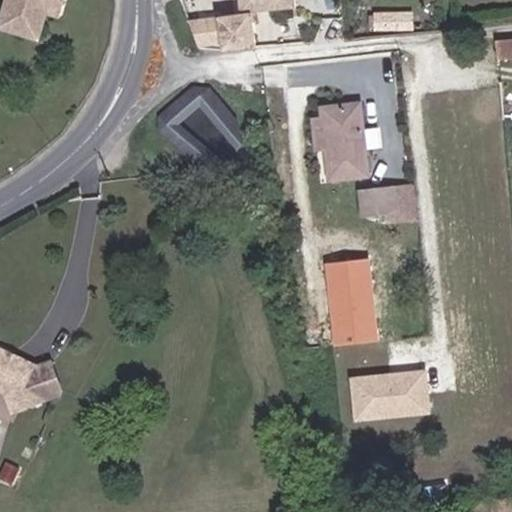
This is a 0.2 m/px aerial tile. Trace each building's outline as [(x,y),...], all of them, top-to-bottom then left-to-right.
[(7,0),(7,3),(25,8),(22,21),(46,28),(50,14),(63,18),(67,0),(7,0)] [(292,9),(290,0),(240,0),(242,14),(292,9)] [(25,8),(7,3),(0,26),(0,28),(18,34),(22,21),(25,8)] [(375,29),(412,29),(412,16),(375,16),(375,29)] [(22,21),(18,34),(41,41),(46,28),(22,21)] [(191,25),(200,49),(223,47),(219,21),(191,25)] [(511,59),(511,39),(496,41),(498,61),(511,59)] [(208,90),(194,86),(156,121),(159,136),(192,163),(217,166),(222,163),(176,126),(198,106),(234,151),(241,146),(239,123),(208,90)] [(321,107),(322,118),(326,148),(330,180),(369,175),(366,149),(363,129),(360,102),(321,107)] [(322,118),(313,119),(316,150),(326,148),(322,118)] [(378,128),(363,129),(366,149),(379,147),(378,128)] [(419,218),(415,183),(395,186),(399,212),(400,221),(419,218)] [(362,217),(399,212),(395,186),(358,190),(362,217)] [(334,334),(310,337),(312,349),(336,345),(334,334)] [(60,394),(62,388),(50,360),(35,366),(34,362),(18,355),(13,359),(6,356),(4,351),(0,349),(0,390),(6,393),(15,389),(22,392),(27,406),(60,394)] [(429,367),(350,371),(352,417),(431,412),(429,367)] [(15,389),(6,393),(13,412),(27,406),(22,392),(15,389)] [(511,511),(511,496),(490,499),(490,511),(511,511)]
